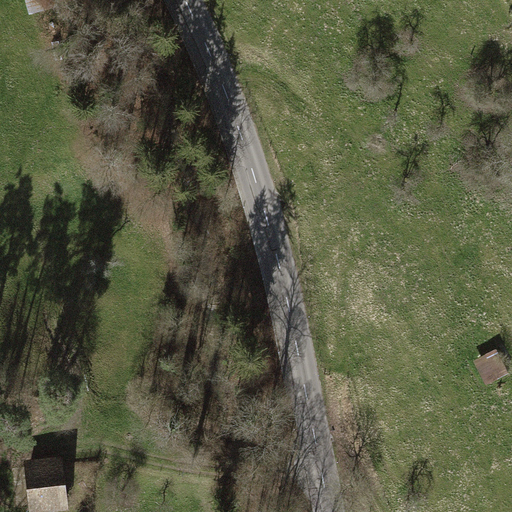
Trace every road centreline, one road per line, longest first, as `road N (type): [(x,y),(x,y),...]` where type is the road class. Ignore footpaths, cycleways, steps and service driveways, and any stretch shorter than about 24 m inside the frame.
road 1 (tertiary): [(332,511),(264,200),(186,0)]
road 2 (track): [(326,479),(66,446)]
